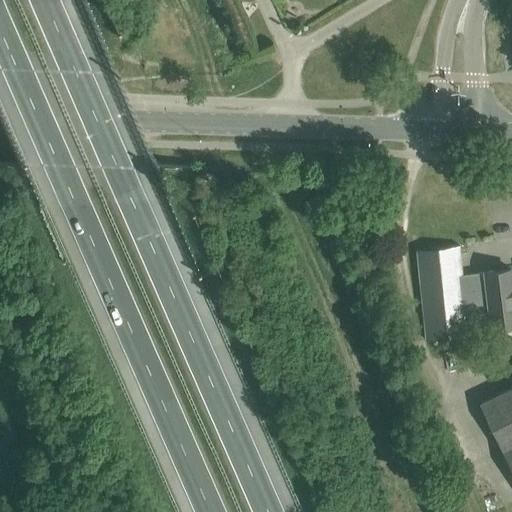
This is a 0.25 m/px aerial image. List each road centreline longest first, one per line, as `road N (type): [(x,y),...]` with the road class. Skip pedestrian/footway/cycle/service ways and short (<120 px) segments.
road 1 (motorway): [(272,511),(50,0)]
road 2 (motorway): [(0,19),(214,511)]
road 3 (tertiary): [(293,124),(0,116)]
road 4 (unclassified): [(387,0),(291,62),(293,124)]
road 5 (tertiary): [(459,129),(293,124)]
road 6 (tertiary): [(459,129),(461,33),(470,0)]
